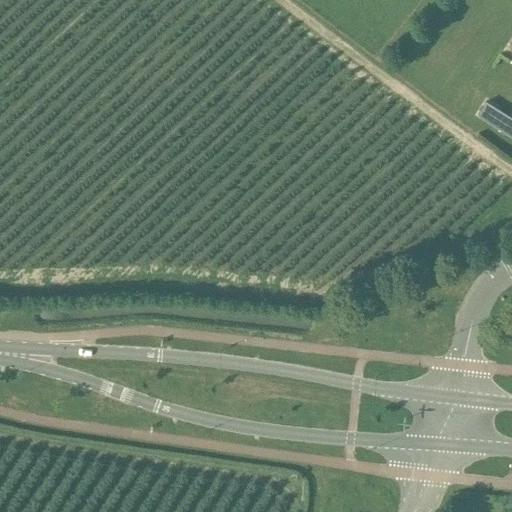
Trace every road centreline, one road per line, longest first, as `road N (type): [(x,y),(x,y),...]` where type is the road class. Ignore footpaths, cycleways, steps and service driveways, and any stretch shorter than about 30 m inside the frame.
road 1 (tertiary): [(456,397),(160,356),(0,348)]
road 2 (tertiary): [(0,358),(228,424),(437,444)]
road 3 (unclassified): [(507,270),(479,295),(456,397)]
